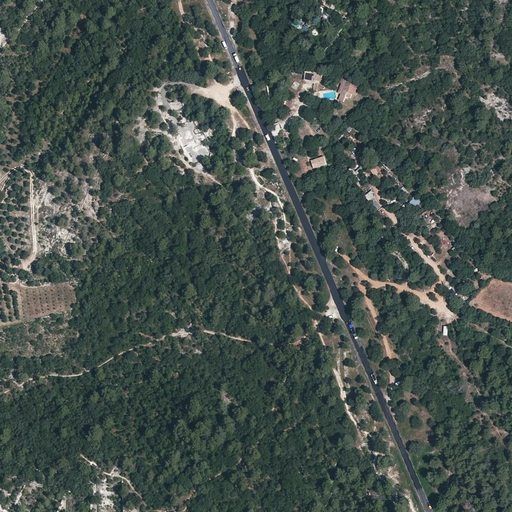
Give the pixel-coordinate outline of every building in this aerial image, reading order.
[(322,73),(305,71),(304,81),(320,83),(322,73)] [(355,96),(359,88),(345,81),(346,79),(342,77),(339,82),(341,83),(337,92),(341,93),(337,100),(343,103),(346,98),(350,96),(352,94),(355,96)] [(197,160),(195,158),(198,155),(186,145),(181,150),(194,163),(197,160)] [(324,157),(311,161),(313,169),(326,165),(324,157)] [(380,158),(367,165),(374,176),(386,169),(380,158)] [(367,201),(375,198),(372,191),(365,195),(367,201)] [(377,211),(381,207),(374,198),(369,201),(377,211)] [(412,198),(410,203),(420,208),(423,202),(412,198)] [(424,216),(422,217),(430,227),(436,222),(429,213),(424,216)] [(442,230),(439,233),(445,239),(449,236),(442,230)] [(451,240),(441,250),(445,253),(455,244),(451,240)] [(450,286),(447,289),(454,297),(457,294),(450,286)]
